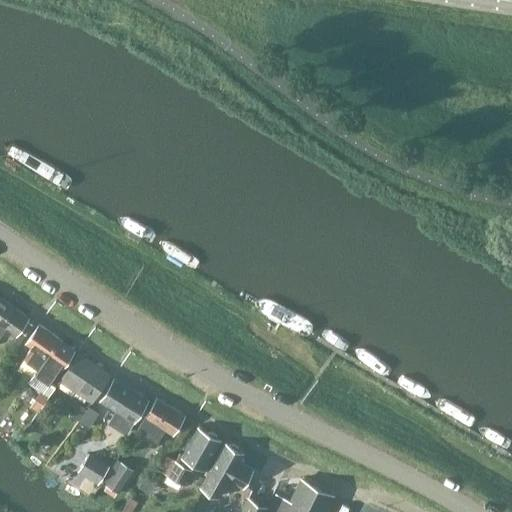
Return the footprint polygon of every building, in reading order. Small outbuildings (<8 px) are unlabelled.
[(6,302),(0,311),(0,334),(6,328),(16,334),(11,342),(18,347),(26,335),(19,330),(28,317),(6,302)] [(59,339),(39,325),(27,343),(33,347),(25,358),(39,367),(59,339)] [(39,367),(28,382),(39,390),(49,396),(55,387),(47,382),(59,365),(62,367),(74,350),(59,339),(39,367)] [(93,401),(110,374),(78,353),(60,380),(93,401)] [(134,422),(148,399),(115,378),(101,401),(115,410),(109,421),(127,432),(133,422),(134,422)] [(39,390),(29,406),(38,412),(49,396),(39,390)] [(172,434),(184,414),(158,398),(146,417),(144,416),(136,429),(156,442),(164,429),(172,434)] [(79,403),(71,416),(79,421),(87,408),(79,403)] [(98,411),(89,405),(87,408),(79,421),(89,427),(98,411)] [(203,468),(219,440),(199,428),(183,454),(179,452),(174,459),(166,473),(167,474),(167,475),(182,483),(187,474),(194,462),(203,468)] [(240,460),(243,454),(225,443),(200,487),(218,497),(228,479),(241,487),(253,468),(240,460)] [(87,453),(77,470),(97,482),(107,466),(87,453)] [(166,473),(174,459),(164,453),(156,468),(166,473)] [(114,496),(133,469),(118,459),(103,480),(107,483),(103,489),(114,496)] [(269,509),(267,511),(324,511),(333,496),(331,495),(302,480),(290,501),(277,494),(269,509)] [(122,511),(121,511),(131,511),(139,501),(131,496),(122,511)] [(262,511),(265,506),(248,497),(240,511),(262,511)]
